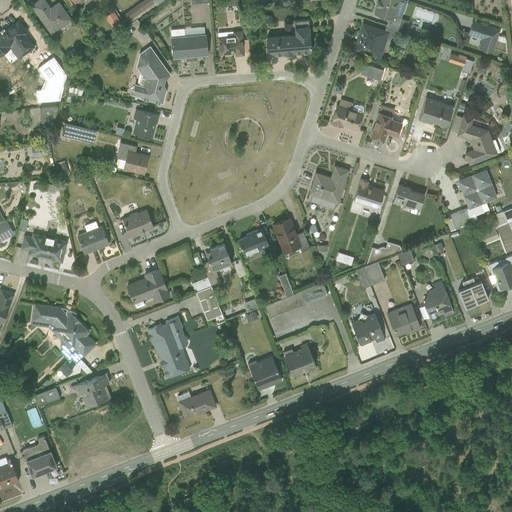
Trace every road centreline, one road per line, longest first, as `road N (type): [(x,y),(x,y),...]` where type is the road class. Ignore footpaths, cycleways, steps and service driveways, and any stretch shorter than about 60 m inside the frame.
road 1 (secondary): [(511,315),(166,449)]
road 2 (residential): [(181,235),(160,174),(181,92),(193,82),(275,75),(319,86)]
road 3 (residential): [(166,449),(121,334),(86,285)]
road 4 (secondary): [(166,449),(8,511)]
road 5 (residential): [(181,235),(272,197),(304,134)]
road 6 (residential): [(304,134),(398,165),(426,162)]
